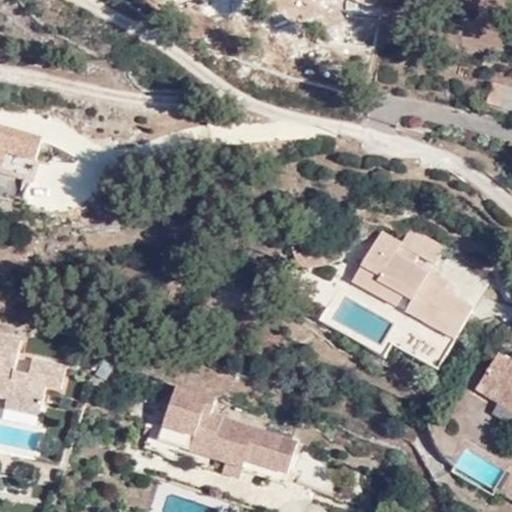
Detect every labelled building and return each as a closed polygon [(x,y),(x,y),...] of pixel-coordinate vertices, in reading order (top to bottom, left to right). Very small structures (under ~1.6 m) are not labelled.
[(511,109),(511,88),(492,83),(488,105),(511,112),(511,109)] [(0,171),(28,180),(41,138),(0,125),(0,171)] [(410,315),(456,340),(475,311),(444,295),(426,282),(431,273),(445,246),(413,229),(404,242),(394,237),(387,247),(377,244),(362,272),(418,301),(410,315)] [(319,242),(297,247),(294,248),(300,273),(325,267),(319,242)] [(419,338),(397,327),(388,344),(437,371),(454,340),(426,325),(419,338)] [(0,399),(6,401),(4,412),(40,418),(45,392),(66,396),(69,382),(16,373),(23,338),(0,334),(0,399)] [(511,362),(490,347),(469,391),(511,415),(511,362)] [(217,399),(177,386),(162,430),(193,440),(188,454),(285,485),(300,441),(213,413),(217,399)] [(493,489),(503,470),(469,451),(458,470),(493,489)]
